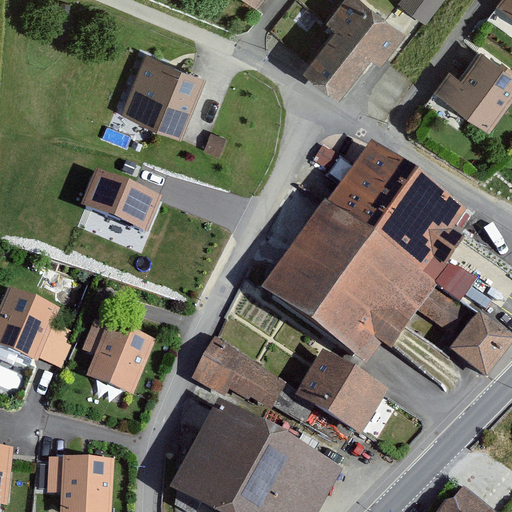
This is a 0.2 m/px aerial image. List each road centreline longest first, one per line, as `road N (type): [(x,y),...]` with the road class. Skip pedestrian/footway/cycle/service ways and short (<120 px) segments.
road 1 (residential): [(154,511),(164,411),(227,277),(326,107)]
road 2 (residential): [(326,107),(511,220)]
road 3 (tertiary): [(388,511),(511,386)]
road 4 (track): [(241,54),(112,0)]
